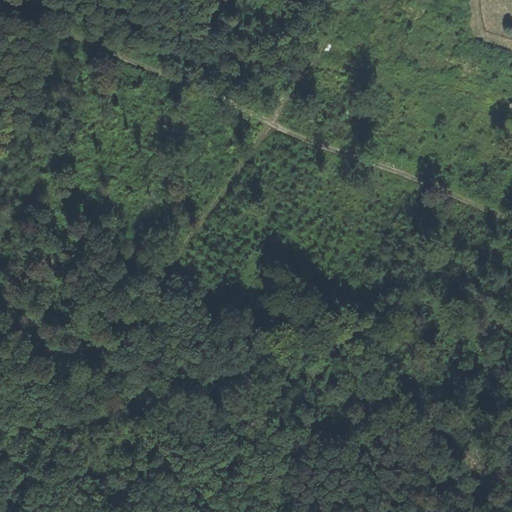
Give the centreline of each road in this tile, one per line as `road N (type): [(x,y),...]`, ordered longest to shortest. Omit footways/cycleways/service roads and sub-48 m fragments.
road 1 (track): [(0,0),(268,125),(511,222)]
road 2 (track): [(171,270),(268,125)]
